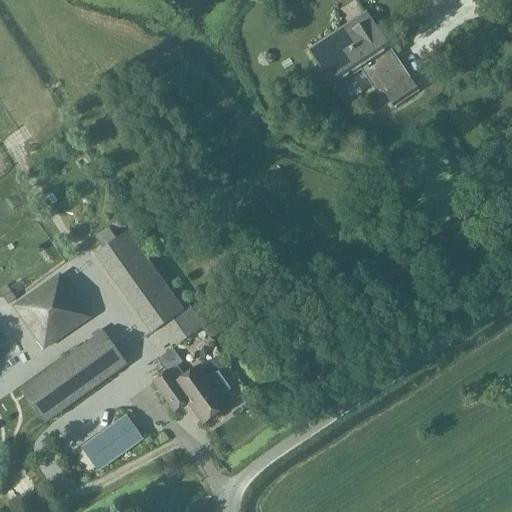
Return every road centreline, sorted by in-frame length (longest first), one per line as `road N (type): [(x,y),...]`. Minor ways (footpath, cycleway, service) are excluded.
road 1 (unclassified): [(229,511),(229,496),(267,458),(511,295)]
road 2 (track): [(183,438),(36,511)]
